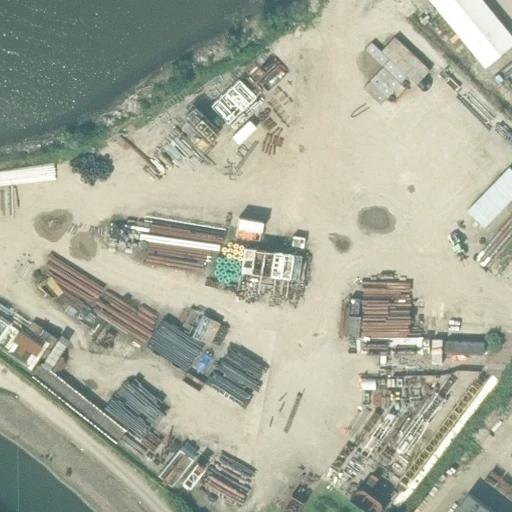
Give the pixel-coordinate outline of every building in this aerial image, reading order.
[(511,45),(511,34),(484,0),(430,0),(486,67),(511,45)] [(351,12),(351,26),(365,26),(365,37),(375,36),(374,11),(351,12)] [(421,80),(446,53),(410,21),(385,48),(421,80)] [(248,48),(269,74),(281,64),(260,38),(248,48)] [(297,49),(285,61),(317,93),(329,82),(297,49)] [(241,55),(231,64),(279,116),(289,107),(241,55)] [(222,110),(240,95),(220,71),(202,86),(222,110)] [(464,90),(479,107),(491,97),(476,79),(464,90)] [(165,119),(145,118),(144,137),(165,137),(165,119)] [(85,144),(49,154),(54,169),(90,159),(85,144)] [(239,228),(235,255),(288,261),(291,234),(239,228)] [(39,293),(38,279),(22,279),(17,273),(6,283),(0,279),(0,274),(9,275),(9,251),(0,246),(0,329),(6,332),(16,323),(16,337),(29,326),(20,342),(29,353),(45,325),(23,312),(23,303),(31,307),(39,293)] [(91,328),(105,306),(96,300),(82,322),(91,328)] [(53,326),(63,331),(71,313),(61,309),(53,326)] [(428,321),(354,319),(354,336),(428,338),(428,321)] [(191,360),(211,328),(201,322),(181,353),(191,360)] [(156,344),(161,335),(147,328),(143,337),(156,344)] [(491,511),(468,494),(454,511),(491,511)]
